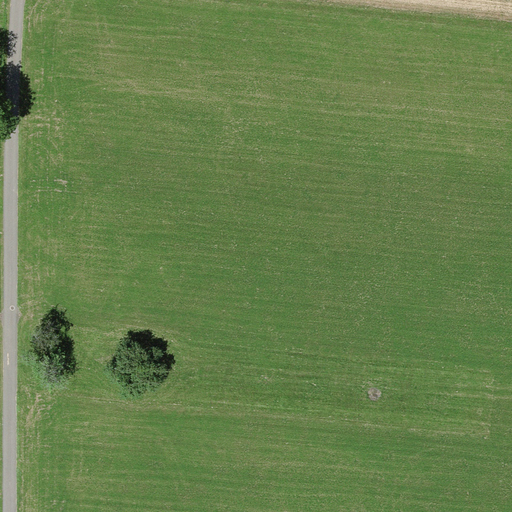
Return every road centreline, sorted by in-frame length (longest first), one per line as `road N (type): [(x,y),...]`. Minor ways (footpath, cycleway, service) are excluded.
road 1 (track): [(11,511),(18,0)]
road 2 (track): [(219,0),(511,30)]
